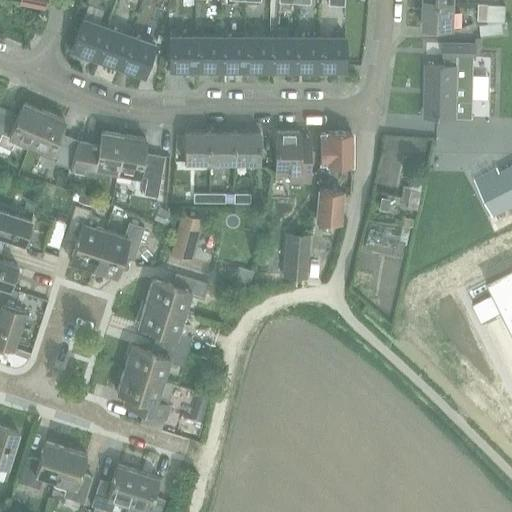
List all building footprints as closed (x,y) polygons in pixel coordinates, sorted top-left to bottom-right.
[(99,0),(87,0),(86,6),(96,10),(99,0)] [(453,29),(454,3),(423,3),(423,28),(453,29)] [(505,4),(497,4),(478,3),(477,24),(479,24),(480,35),(502,33),(502,22),(505,22),(505,4)] [(80,24),(72,46),(96,55),(101,40),(106,26),(99,23),(98,23),(102,12),(87,7),(80,24)] [(119,63),(129,35),(106,26),(96,55),(119,63)] [(129,35),(119,63),(143,72),(153,43),(129,35)] [(195,65),(195,35),(169,35),(169,65),(195,65)] [(220,65),(220,35),(195,35),(195,65),(220,65)] [(244,66),(245,35),(220,35),(220,65),(244,66)] [(269,66),(269,35),(245,35),(244,66),(269,66)] [(294,66),(294,36),(269,35),(269,66),(294,66)] [(318,66),(318,36),(294,36),(294,66),(318,66)] [(318,36),(318,66),(344,66),(344,36),(318,36)] [(444,42),(443,56),(457,56),(473,57),(475,57),(476,43),(444,42)] [(426,64),(426,89),(428,89),(427,115),(456,116),(472,116),(473,57),(457,56),(457,64),(426,64)] [(17,112),(0,104),(0,144),(11,149),(15,137),(28,143),(43,109),(22,99),(17,112)] [(69,166),(78,138),(59,130),(64,118),(43,109),(28,143),(56,155),(55,160),(68,166),(69,166)] [(511,125),(470,129),(473,157),(511,153),(511,125)] [(116,171),(123,133),(101,129),(99,142),(78,138),(69,166),(68,166),(68,168),(72,169),(73,167),(82,169),(81,171),(85,172),(86,165),(116,171)] [(210,160),(210,130),(185,130),(185,160),(210,160)] [(234,161),(234,130),(210,130),(210,160),(234,161)] [(234,130),(234,161),(259,161),(260,131),(234,130)] [(310,181),(310,171),(310,144),(300,144),(300,131),(275,131),(275,171),(290,171),(290,181),(310,181)] [(327,132),(320,132),(320,162),(327,162),(327,163),(351,163),(351,131),(327,131),(327,132)] [(123,133),(116,171),(145,176),(142,192),(157,195),(164,154),(143,150),(145,137),(123,133)] [(497,166),(475,177),(493,214),(511,204),(511,163),(499,170),(497,166)] [(57,170),(54,182),(63,184),(66,172),(57,170)] [(339,222),(342,190),(319,189),(316,220),(339,222)] [(79,192),(76,199),(89,204),(91,197),(79,192)] [(209,201),(209,192),(193,192),(193,201),(209,201)] [(234,202),(234,192),(209,192),(209,201),(234,202)] [(234,192),(234,202),(234,208),(249,208),(249,192),(234,192)] [(381,197),(378,209),(387,211),(389,199),(381,197)] [(91,266),(104,227),(85,221),(89,208),(74,203),(65,231),(76,235),(69,258),(91,266)] [(166,224),(172,211),(158,205),(152,218),(166,224)] [(0,232),(22,240),(30,217),(0,207),(0,232)] [(180,212),(169,254),(189,259),(201,217),(180,212)] [(403,217),(401,224),(410,226),(411,219),(403,217)] [(104,227),(91,266),(114,273),(122,250),(133,254),(142,226),(127,221),(123,233),(104,227)] [(284,275),(307,277),(311,235),(288,233),(284,275)] [(0,256),(0,281),(8,285),(15,262),(0,256)] [(225,262),(222,272),(233,276),(236,266),(225,262)] [(492,291),(472,301),(481,319),(501,309),(511,331),(511,265),(486,279),(492,291)] [(144,299),(183,312),(190,293),(202,297),(207,282),(178,273),(174,284),(151,277),(144,299)] [(7,288),(8,285),(0,281),(0,342),(11,346),(23,307),(14,304),(18,292),(7,288)] [(180,322),(183,312),(144,299),(137,322),(159,329),(156,340),(185,349),(190,335),(185,334),(188,324),(180,322)] [(181,364),(185,349),(156,340),(153,350),(130,343),(122,366),(162,379),(168,360),(181,364)] [(204,341),(200,354),(209,357),(214,344),(204,341)] [(156,398),(162,379),(122,366),(115,389),(138,397),(135,407),(143,410),(162,416),(164,417),(169,402),(156,398)] [(197,391),(190,415),(204,419),(210,395),(197,391)] [(143,410),(139,420),(158,426),(162,416),(143,410)] [(0,463),(6,465),(18,430),(0,424),(0,463)] [(54,478),(65,445),(44,438),(38,457),(27,453),(18,480),(38,487),(42,474),(54,478)] [(65,445),(54,478),(66,482),(62,494),(82,501),(91,474),(80,470),(86,452),(65,445)] [(126,501),(137,469),(117,462),(111,480),(99,476),(90,503),(110,510),(114,497),(126,501)] [(137,469),(126,501),(138,505),(135,511),(158,511),(163,498),(152,494),(158,475),(137,469)] [(11,498),(8,508),(18,511),(22,502),(11,498)]
